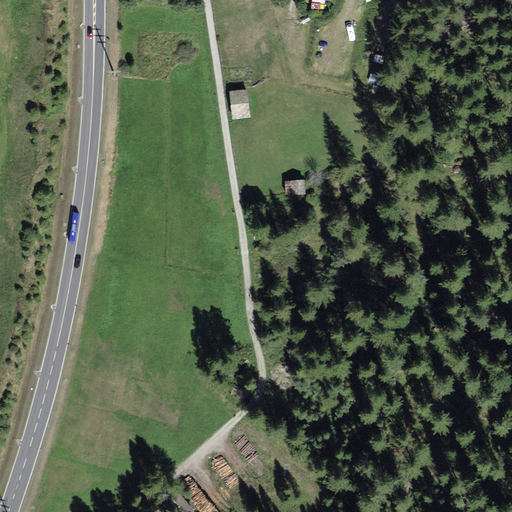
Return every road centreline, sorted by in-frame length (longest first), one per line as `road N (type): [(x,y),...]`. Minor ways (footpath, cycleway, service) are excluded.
road 1 (track): [(137,511),(261,389),(206,0)]
road 2 (secondary): [(94,0),(92,100),(73,261),(7,511)]
